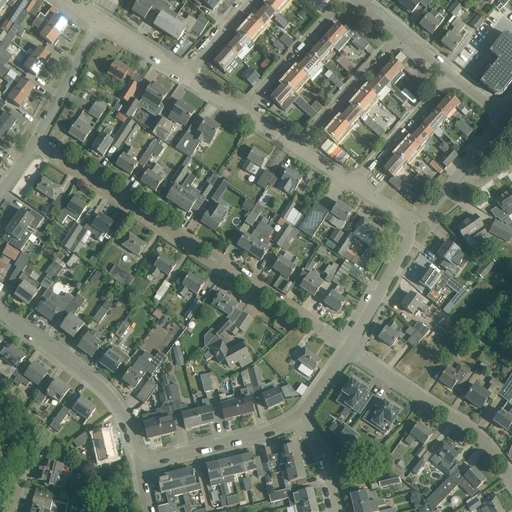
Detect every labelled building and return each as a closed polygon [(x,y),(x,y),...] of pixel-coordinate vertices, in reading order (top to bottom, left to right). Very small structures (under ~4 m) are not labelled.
[(0,0),(0,11),(7,3),(12,7),(16,2),(14,0),(0,0)] [(20,0),(7,20),(1,29),(4,32),(7,34),(14,24),(14,23),(27,4),(20,0)] [(30,0),(24,10),(29,13),(35,3),(30,0)] [(151,9),(156,12),(163,2),(163,1),(163,0),(139,0),(132,12),(144,20),(151,9)] [(223,0),(222,0),(191,0),(200,7),(204,3),(213,11),(223,0)] [(270,0),(266,4),(269,6),(277,14),(278,13),(277,13),(286,2),(287,3),(289,0),(270,0)] [(402,0),(399,4),(401,5),(406,9),(405,10),(409,14),(411,13),(412,13),(418,6),(420,3),(422,0),(402,0)] [(456,16),(466,4),(466,3),(461,0),(458,0),(448,12),(455,18),(456,17),(455,17),(456,16)] [(154,26),(166,34),(177,16),(169,10),(171,7),(163,2),(156,12),(160,15),(154,26)] [(466,4),(462,8),(467,12),(471,8),(466,4)] [(264,7),(253,19),(264,27),(273,17),(274,18),(274,17),(276,19),(275,20),(284,29),(289,24),(269,6),(266,9),(264,7)] [(45,17),(40,14),(37,19),(45,24),(60,35),(67,25),(56,16),(59,12),(52,7),(45,17)] [(428,16),(420,26),(432,35),(440,25),(434,20),(439,14),(433,10),(428,16)] [(470,25),(477,31),(485,21),(478,15),(470,25)] [(177,16),(166,34),(178,41),(184,31),(189,34),(191,31),(199,37),(209,22),(205,20),(200,16),(197,21),(189,16),(185,21),(177,16)] [(18,18),(14,23),(15,24),(19,27),(22,22),(18,18)] [(34,23),(32,25),(39,30),(40,28),(44,31),(40,36),(44,39),(52,45),(53,44),(55,46),(58,41),(56,39),(60,35),(45,24),(37,19),(34,23)] [(442,43),(453,52),(464,39),(458,34),(465,26),(457,19),(451,26),(454,28),(450,34),(449,34),(442,43)] [(250,42),(260,31),(261,32),(264,29),(256,21),(253,24),(251,22),(240,34),(243,36),(251,43),(250,42)] [(21,37),(25,31),(19,27),(15,24),(8,34),(6,38),(10,41),(12,42),(18,34),(21,37)] [(334,28),(323,39),(334,49),(338,53),(351,38),(342,30),(337,24),(336,25),(339,27),(336,30),(334,28)] [(346,25),(342,30),(351,38),(354,41),(365,50),(369,45),(346,25)] [(491,70),(480,84),(494,95),(498,90),(503,94),(511,82),(511,78),(511,76),(511,42),(511,44),(508,41),(510,38),(504,33),(489,53),(498,61),(501,56),(504,58),(493,71),(491,70)] [(227,48),(229,51),(237,58),(238,57),(237,56),(247,46),(248,46),(251,43),(243,36),(240,39),(237,36),(227,48)] [(288,37),(283,43),(288,49),(294,42),(288,37)] [(6,52),(12,42),(10,41),(6,38),(2,43),(0,46),(0,55),(9,62),(12,57),(6,52)] [(320,42),(310,54),(312,57),(321,64),(321,63),(320,62),(330,52),(331,53),(334,49),(323,39),(323,40),(325,42),(323,45),(320,42)] [(276,42),(273,46),(279,51),(282,47),(276,42)] [(30,49),(27,54),(44,66),(51,57),(39,47),(35,53),(30,49)] [(237,58),(229,51),(227,54),(224,51),(213,63),(224,73),(225,72),(224,71),(234,61),(237,58)] [(393,60),(395,62),(398,65),(406,57),(401,53),(394,60),(393,60)] [(44,66),(27,54),(26,55),(26,56),(20,64),(36,77),(44,66)] [(0,64),(5,68),(9,62),(0,55),(0,64)] [(336,62),(342,67),(349,74),(355,68),(342,56),(336,62)] [(311,80),(324,66),(321,63),(321,64),(312,57),(310,59),(307,57),(296,69),(299,71),(307,79),(308,78),(311,80)] [(410,61),(406,57),(398,65),(403,70),(410,61)] [(268,59),(261,67),(265,71),(272,63),(268,59)] [(483,59),(471,74),(480,81),(492,66),(483,59)] [(415,65),(410,61),(403,70),(408,74),(415,65)] [(107,75),(116,80),(121,83),(126,75),(132,79),(135,73),(119,63),(118,64),(115,62),(107,75)] [(379,75),(382,77),(390,84),(393,87),(393,86),(403,75),(401,72),(403,70),(398,65),(395,62),(392,65),(390,63),(379,75)] [(420,70),(415,65),(408,74),(412,78),(420,70)] [(242,77),(251,86),(260,77),(250,68),(242,77)] [(412,78),(417,82),(424,74),(420,70),(412,78)] [(294,72),(284,83),(298,97),(299,96),(294,92),(303,81),(304,82),(307,79),(299,71),(296,74),(294,72)] [(429,78),(424,74),(417,82),(422,86),(429,78)] [(7,75),(3,79),(9,84),(14,88),(28,98),(35,88),(27,82),(23,79),(22,80),(19,84),(7,75)] [(333,75),(328,80),(340,90),(344,85),(333,75)] [(366,90),(369,92),(377,99),(376,98),(386,87),(387,88),(390,84),(382,77),(379,80),(377,78),(366,90)] [(130,81),(119,98),(127,103),(128,103),(131,99),(139,86),(130,81)] [(298,97),(284,83),(270,98),(285,112),(286,112),(285,111),(298,97)] [(7,89),(2,95),(20,108),(28,98),(14,88),(9,84),(5,88),(7,89)] [(152,84),(141,101),(149,105),(145,111),(157,118),(157,117),(163,107),(160,105),(167,93),(152,84)] [(394,94),(392,95),(403,105),(408,100),(397,90),(394,94)] [(363,93),(353,104),(363,113),(364,114),(364,113),(363,112),(373,102),(374,103),(377,99),(369,92),(366,95),(363,93)] [(449,95),(436,110),(447,120),(447,119),(446,119),(456,108),(465,116),(469,112),(449,95)] [(129,119),(139,104),(131,99),(128,103),(127,103),(120,114),(128,119),(129,119)] [(88,113),(99,120),(107,108),(110,110),(106,115),(108,116),(113,109),(102,101),(100,103),(96,101),(88,113)] [(180,101),(174,110),(168,119),(176,124),(178,122),(185,127),(195,111),(180,101)] [(303,101),(298,107),(305,113),(313,120),(313,119),(311,118),(316,113),(310,108),(303,101)] [(310,108),(316,113),(317,115),(323,109),(315,102),(310,108)] [(350,107),(340,119),(350,128),(351,128),(349,127),(359,116),(360,118),(364,114),(363,113),(353,104),(355,107),(353,110),(350,107)] [(273,106),(269,110),(271,112),(273,114),(277,109),(273,106)] [(0,125),(9,132),(16,122),(0,110),(0,125)] [(433,113),(423,125),(434,135),(438,139),(444,133),(438,128),(443,123),(447,120),(436,110),(438,113),(436,116),(433,113)] [(369,118),(378,126),(382,121),(373,113),(369,118)] [(147,132),(156,137),(159,140),(160,140),(165,143),(171,134),(162,128),(166,123),(157,117),(157,118),(147,132)] [(385,133),(378,126),(369,118),(364,123),(380,138),(385,133)] [(91,149),(92,150),(91,151),(91,152),(96,155),(97,155),(98,154),(103,157),(111,144),(118,149),(135,123),(129,119),(128,119),(113,141),(109,138),(113,131),(108,128),(103,135),(101,134),(91,149)] [(350,128),(340,119),(339,119),(342,122),(340,124),(337,122),(326,134),(337,144),(337,143),(337,142),(346,131),(347,132),(351,128),(350,128)] [(92,129),(86,125),(78,120),(68,134),(83,144),(92,129)] [(212,140),(220,128),(206,120),(198,132),(199,132),(195,138),(197,139),(196,141),(200,144),(199,145),(200,146),(203,141),(209,145),(212,140)] [(461,120),(455,127),(467,138),(473,131),(461,120)] [(9,132),(0,125),(0,140),(2,142),(9,132)] [(430,138),(434,135),(423,125),(422,125),(425,128),(422,130),(420,128),(409,140),(420,150),(421,149),(420,148),(429,138),(430,138)] [(213,147),(228,156),(232,149),(227,145),(232,136),(220,128),(212,140),(215,142),(213,147)] [(187,133),(176,150),(191,158),(199,145),(200,144),(196,141),(191,139),(193,137),(187,133)] [(407,143),(396,155),(399,157),(407,165),(407,164),(406,163),(412,157),(416,152),(417,153),(420,150),(409,140),(412,142),(409,145),(407,143)] [(154,141),(147,150),(152,153),(158,144),(157,143),(154,141)] [(158,144),(152,153),(158,157),(165,148),(158,144)] [(130,175),(138,164),(129,158),(134,151),(128,147),(123,154),(122,154),(115,165),(130,175)] [(253,149),(248,158),(247,160),(248,160),(242,169),(249,173),(254,164),(261,168),(267,158),(253,149)] [(449,149),(439,161),(446,167),(451,161),(457,155),(453,152),(449,149)] [(404,168),(407,165),(399,157),(396,155),(383,170),(392,178),(389,183),(398,191),(405,184),(395,176),(403,167),(404,168)] [(429,165),(439,175),(442,171),(432,162),(429,165)] [(153,163),(140,182),(155,192),(161,183),(163,181),(154,175),(159,167),(153,163)] [(189,171),(181,166),(171,182),(177,186),(179,182),(181,183),(189,171)] [(257,185),(265,190),(274,176),(266,170),(257,185)] [(291,196),(297,188),(302,179),(287,170),(281,181),(277,187),(291,196)] [(173,204),(177,206),(196,178),(191,174),(181,190),(175,186),(167,199),(167,200),(167,201),(167,202),(171,205),(172,205),(173,204)] [(417,183),(410,191),(419,199),(419,198),(431,185),(419,175),(418,175),(418,176),(414,180),(417,183)] [(36,190),(54,201),(61,191),(43,179),(36,190)] [(216,185),(207,197),(215,202),(227,184),(220,179),(216,185)] [(200,192),(199,194),(206,199),(207,197),(216,185),(212,182),(210,185),(206,183),(200,192)] [(191,186),(177,206),(188,214),(194,205),(197,201),(202,204),(206,199),(199,194),(200,192),(191,186)] [(493,211),(491,212),(496,219),(498,218),(502,224),(504,223),(507,227),(511,223),(508,219),(503,212),(511,205),(511,189),(495,202),(499,206),(493,211)] [(77,222),(80,218),(87,207),(74,199),(71,204),(69,202),(57,220),(63,224),(67,216),(77,222)] [(248,199),(243,207),(251,213),(256,205),(248,199)] [(307,218),(293,209),(295,206),(290,203),(280,218),(286,222),(296,228),(299,230),(307,218)] [(331,214),(316,204),(307,218),(299,230),(304,233),(312,239),(325,220),(332,224),(341,229),(343,229),(346,224),(344,223),(352,212),(338,203),(331,214)] [(226,212),(214,204),(201,222),(216,232),(227,214),(225,213),(226,212)] [(256,205),(251,213),(245,223),(251,227),(264,209),(257,204),(256,205)] [(45,207),(41,212),(46,215),(49,210),(45,207)] [(21,210),(13,222),(26,231),(30,225),(36,229),(43,219),(32,210),(28,216),(21,210)] [(94,227),(90,233),(96,237),(95,239),(101,242),(104,237),(108,240),(113,234),(116,229),(112,226),(113,224),(99,216),(92,226),(94,227)] [(476,242),(486,235),(482,228),(482,227),(475,216),(457,229),(464,240),(464,239),(474,253),(480,249),(476,242)] [(357,226),(355,229),(356,230),(363,234),(360,239),(369,246),(370,246),(370,245),(376,236),(377,236),(377,235),(380,230),(362,218),(357,226)] [(237,246),(248,254),(267,225),(261,221),(251,238),(245,234),(237,246)] [(490,233),(509,243),(511,237),(511,236),(511,229),(495,221),(490,233)] [(28,240),(32,235),(26,231),(13,222),(5,233),(13,238),(9,244),(20,251),(28,240)] [(272,242),(281,248),(292,233),(296,228),(286,222),(285,224),(285,223),(272,242)] [(75,224),(67,237),(74,241),(82,229),(75,224)] [(267,225),(248,254),(260,261),(269,249),(266,248),(271,240),(269,239),(274,230),(267,225)] [(296,228),(292,233),(297,236),(297,235),(301,237),(304,233),(299,230),(296,228)] [(336,229),(330,238),(330,239),(338,243),(344,234),(336,229)] [(84,230),(69,251),(74,254),(76,256),(79,252),(84,244),(85,245),(87,241),(88,242),(92,235),(89,233),(84,230)] [(347,231),(333,252),(342,258),(356,237),(347,231)] [(127,234),(122,242),(120,245),(138,256),(145,246),(127,234)] [(447,243),(438,256),(444,260),(445,261),(441,267),(455,277),(459,270),(456,268),(457,267),(458,267),(464,257),(464,258),(465,257),(465,256),(447,243)] [(361,259),(356,266),(362,269),(372,255),(374,251),(376,248),(370,245),(370,246),(369,246),(366,251),(361,259)] [(320,247),(316,253),(322,257),(327,249),(321,246),(320,247)] [(288,279),(295,268),(295,267),(299,261),(286,252),(282,259),(280,258),(273,269),(281,274),(281,275),(288,279)] [(28,255),(27,257),(30,259),(33,261),(37,255),(34,253),(28,255)] [(9,281),(15,285),(23,273),(26,266),(30,259),(27,257),(22,254),(14,266),(17,268),(9,281)] [(73,270),(81,259),(76,256),(74,254),(69,261),(66,265),(73,270)] [(94,254),(89,262),(93,265),(99,258),(94,254)] [(161,256),(155,264),(153,267),(154,267),(149,274),(149,275),(147,279),(151,282),(154,278),(155,278),(160,271),(168,277),(176,266),(161,256)] [(490,258),(476,273),(482,279),(497,264),(490,258)] [(66,265),(62,262),(57,259),(46,273),(55,280),(66,265)] [(331,282),(337,286),(340,288),(348,274),(357,280),(364,270),(362,269),(356,266),(353,264),(346,260),(345,262),(344,262),(331,282)] [(314,297),(323,283),(310,274),(316,263),(312,261),(306,271),(309,273),(300,287),(314,297)] [(329,265),(324,273),(328,276),(325,280),(330,283),(341,267),(339,266),(336,264),(335,265),(334,264),(332,267),(329,265)] [(108,276),(128,289),(135,279),(115,265),(108,276)] [(419,282),(427,288),(430,290),(431,290),(427,297),(437,304),(441,297),(438,295),(441,289),(435,284),(439,277),(428,269),(419,282)] [(96,283),(101,274),(96,271),(91,281),(96,283)] [(24,284),(15,296),(28,305),(37,293),(42,287),(23,273),(18,280),(24,284)] [(189,274),(184,283),(182,285),(177,293),(183,297),(188,290),(197,295),(204,284),(189,274)] [(451,278),(446,285),(458,294),(463,288),(462,288),(451,278)] [(156,294),(162,298),(170,285),(165,282),(156,294)] [(340,288),(337,286),(332,294),(332,293),(325,304),(337,312),(345,302),(338,297),(343,290),(340,288)] [(212,305),(222,311),(230,317),(237,306),(219,294),(212,305)] [(410,294),(401,307),(413,315),(417,308),(425,313),(429,308),(410,294)] [(55,315),(60,318),(77,295),(74,299),(69,295),(63,303),(52,295),(47,302),(39,313),(51,321),(55,315)] [(77,295),(60,318),(65,322),(60,329),(73,338),(84,324),(73,317),(85,301),(77,295)] [(104,295),(100,300),(106,303),(109,298),(104,295)] [(184,317),(190,320),(201,303),(195,300),(184,317)] [(99,324),(108,313),(102,309),(93,320),(99,324)] [(157,309),(153,315),(160,320),(164,314),(157,309)] [(227,330),(232,325),(232,324),(226,319),(214,332),(212,329),(204,337),(205,347),(202,350),(206,354),(222,343),(219,338),(227,330)] [(120,339),(130,326),(124,322),(115,335),(120,339)] [(396,326),(391,322),(386,329),(379,339),(391,347),(398,337),(392,333),(396,326)] [(418,322),(413,328),(417,331),(424,337),(429,330),(418,322)] [(232,325),(227,330),(235,336),(240,330),(232,325)] [(79,348),(92,358),(101,345),(94,341),(99,335),(92,330),(79,348)] [(407,342),(414,348),(424,337),(417,331),(407,342)] [(176,348),(173,349),(176,359),(183,357),(180,343),(176,345),(176,348)] [(252,362),(242,344),(227,352),(222,343),(206,354),(201,360),(207,367),(209,366),(207,361),(215,357),(219,364),(225,361),(229,367),(238,362),(241,368),(252,362)] [(106,356),(101,364),(113,374),(116,370),(117,371),(118,369),(122,363),(126,365),(130,359),(120,351),(114,347),(111,351),(110,351),(106,356)] [(455,347),(452,352),(454,354),(456,355),(460,350),(455,347)] [(11,348),(3,359),(0,357),(0,373),(8,380),(15,370),(16,371),(22,362),(21,362),(25,357),(11,348)] [(303,349),(296,359),(298,361),(302,364),(298,370),(309,378),(314,372),(321,361),(303,349)] [(130,370),(123,381),(128,385),(127,386),(128,388),(130,390),(132,390),(133,388),(134,389),(142,379),(142,378),(146,372),(152,376),(166,356),(159,352),(155,358),(150,355),(146,352),(141,358),(140,357),(131,370),(130,370)] [(482,353),(478,360),(489,367),(496,357),(489,353),(487,356),(482,353)] [(283,375),(291,366),(279,357),(271,366),(283,375)] [(20,372),(15,380),(13,382),(19,386),(21,383),(26,386),(31,380),(38,386),(47,374),(34,364),(25,376),(20,372)] [(459,364),(454,371),(448,366),(444,372),(439,381),(452,390),(454,386),(460,390),(472,373),(459,364)] [(258,367),(248,370),(252,385),(252,388),(259,386),(265,404),(266,404),(268,409),(283,403),(277,391),(273,383),(268,386),(267,384),(263,386),(258,368),(258,367)] [(247,370),(240,373),(243,387),(246,386),(252,385),(248,370),(247,370)] [(511,372),(504,385),(498,394),(510,402),(511,398),(511,372)] [(219,390),(216,380),(211,374),(206,376),(211,392),(219,390)] [(211,392),(206,376),(200,377),(204,394),(211,392)] [(465,399),(480,409),(488,398),(493,402),(498,394),(504,385),(493,377),(488,383),(491,385),(485,393),(475,386),(465,399)] [(50,379),(34,401),(40,405),(48,395),(59,404),(69,390),(56,381),(55,382),(50,379)] [(345,405),(360,414),(366,404),(360,400),(367,390),(359,385),(361,383),(355,379),(353,381),(351,380),(342,393),(349,398),(345,405)] [(163,389),(162,389),(166,404),(174,403),(170,387),(168,380),(165,381),(165,384),(163,384),(163,388),(163,389)] [(148,381),(142,390),(136,398),(145,404),(157,387),(148,381)] [(176,385),(170,387),(174,403),(180,401),(176,385)] [(298,396),(288,386),(281,389),(285,398),(298,396)] [(253,413),(249,399),(249,398),(247,390),(240,391),(241,397),(234,399),(235,403),(238,417),(253,413)] [(238,417),(235,403),(228,404),(225,395),(219,396),(221,406),(224,420),(238,417)] [(81,396),(75,404),(71,409),(87,421),(96,409),(85,401),(86,400),(81,396)] [(377,399),(363,420),(386,435),(392,426),(391,425),(400,412),(397,411),(399,409),(393,405),(391,407),(384,402),(383,403),(377,399)] [(204,410),(196,412),(199,426),(214,423),(211,409),(210,409),(208,400),(202,402),(204,410)] [(199,426),(196,412),(189,414),(187,406),(181,407),(183,416),(182,416),(186,430),(199,426)] [(64,407),(50,427),(59,433),(63,428),(60,425),(70,411),(64,407)] [(501,411),(493,422),(506,431),(511,422),(511,407),(507,415),(501,411)] [(158,422),(157,422),(161,436),(175,432),(169,409),(163,410),(161,409),(155,411),(158,422)] [(161,436),(157,422),(151,424),(148,414),(142,416),(144,424),(144,425),(147,439),(161,436)] [(341,441),(351,429),(343,423),(333,435),(341,441)] [(418,424),(417,424),(410,434),(410,435),(404,442),(410,446),(416,439),(424,445),(432,435),(418,424)] [(350,448),(360,436),(351,429),(341,441),(350,448)] [(110,430),(100,433),(93,434),(98,453),(112,450),(109,437),(111,437),(110,430)] [(73,442),(78,448),(92,438),(87,432),(73,442)] [(289,439),(276,442),(280,461),(284,460),(300,456),(297,444),(290,445),(289,439)] [(435,450),(434,452),(436,453),(443,459),(437,467),(449,477),(461,465),(455,460),(459,455),(442,442),(435,450)] [(420,460),(427,451),(422,447),(415,456),(420,460)] [(269,448),(261,450),(264,464),(268,464),(272,463),(269,448)] [(416,475),(432,455),(427,451),(420,460),(412,471),(416,475)] [(386,458),(377,452),(373,458),(381,464),(386,458)] [(252,454),(241,457),(245,474),(256,471),(256,468),(252,454)] [(281,472),(282,473),(303,468),(300,456),(284,460),(287,471),(281,472)] [(241,457),(229,460),(235,483),(235,482),(233,477),(245,474),(241,457)] [(235,483),(229,460),(218,463),(223,485),(220,486),(221,492),(227,490),(226,485),(235,483)] [(49,486),(63,489),(65,478),(61,476),(64,466),(56,464),(45,461),(43,468),(40,467),(37,480),(45,482),(44,485),(44,486),(45,487),(46,488),(47,488),(49,487),(49,486)] [(211,488),(220,486),(223,485),(218,463),(206,466),(211,488)] [(270,475),(271,475),(268,464),(264,464),(262,465),(262,467),(264,477),(270,475)] [(262,467),(256,468),(256,471),(258,478),(264,477),(262,467)] [(303,468),(282,473),(283,478),(288,477),(290,483),(284,484),(286,490),(291,489),(297,487),(296,481),(305,479),(303,468)] [(486,481),(473,468),(464,476),(464,477),(458,483),(471,497),(478,491),(476,490),(486,481)] [(200,484),(196,485),(192,469),(180,472),(188,506),(191,505),(188,494),(201,490),(200,484)] [(184,511),(190,511),(180,472),(169,475),(174,497),(183,495),(185,506),(184,506),(184,511)] [(177,511),(174,497),(169,475),(157,478),(161,494),(165,493),(168,504),(163,505),(164,511),(177,511)] [(432,511),(458,486),(449,477),(426,501),(429,507),(431,511),(432,511)] [(249,478),(243,480),(246,492),(250,491),(252,490),(249,478)] [(371,485),(372,490),(401,483),(399,478),(371,485)] [(286,490),(269,494),(270,501),(271,503),(288,499),(290,508),(293,507),(315,502),(312,490),(303,492),(298,493),(292,495),(291,489),(286,490)] [(221,492),(223,497),(220,497),(222,508),(228,507),(226,497),(229,496),(227,490),(221,492)] [(351,495),(353,507),(380,500),(377,491),(370,493),(370,491),(351,495)] [(486,508),(482,510),(482,511),(502,511),(494,496),(483,502),(486,508)] [(49,511),(52,501),(33,497),(32,503),(29,503),(26,511),(49,511)] [(470,511),(472,511),(481,505),(477,499),(467,506),(470,511)] [(354,511),(378,511),(377,507),(384,506),(383,500),(380,500),(353,507),(354,511)] [(70,501),(68,508),(71,509),(75,510),(77,503),(73,502),(70,501)] [(317,511),(315,502),(293,507),(286,509),(287,511),(317,511)]
